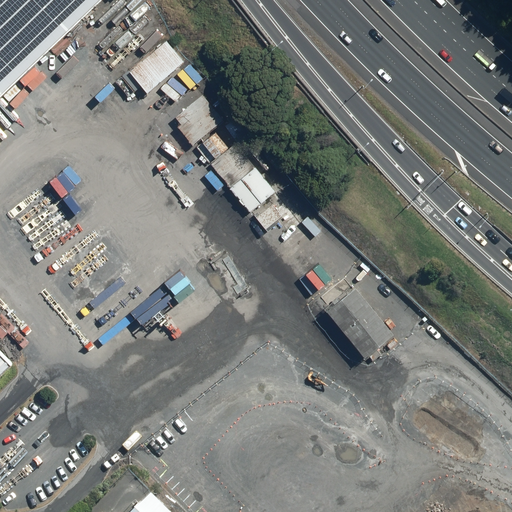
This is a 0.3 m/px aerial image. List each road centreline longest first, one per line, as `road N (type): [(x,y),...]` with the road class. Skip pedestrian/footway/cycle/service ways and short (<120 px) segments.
road 1 (motorway): [(511,268),(432,193),(264,0)]
road 2 (motorway): [(511,166),(331,0)]
road 3 (motorway): [(400,0),(511,104)]
